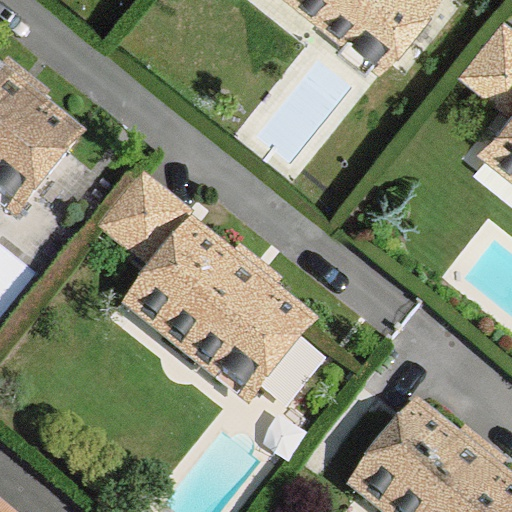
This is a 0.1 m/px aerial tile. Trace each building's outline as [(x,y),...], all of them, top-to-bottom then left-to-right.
[(292,0),(396,83),(462,0),(292,0)] [(511,180),(511,35),(505,30),(465,80),(511,116),(511,127),(486,160),(511,180)] [(0,216),(27,238),(98,149),(0,71),(0,216)] [(259,417),(329,328),(145,182),(105,232),(157,273),(126,312),(259,417)] [(511,511),(511,488),(405,406),(341,488),(372,511),(511,511)]
